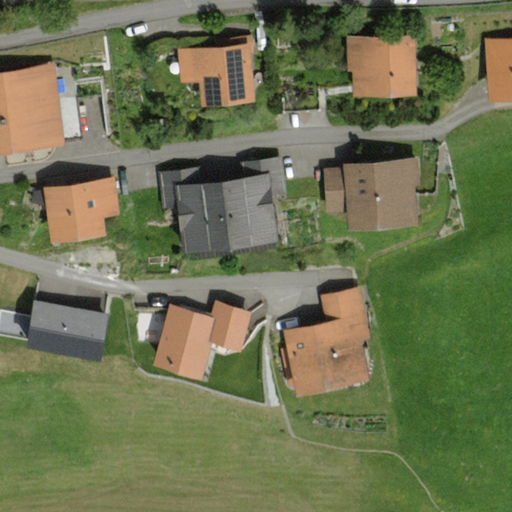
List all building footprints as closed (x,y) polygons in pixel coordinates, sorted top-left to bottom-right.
[(240,97),(240,29),(180,29),(180,97),(240,97)] [(337,86),(397,88),(399,37),(338,35),(337,86)] [(511,36),(482,37),(483,89),(511,88),(511,36)] [(0,142),(57,138),(51,61),(0,64),(0,142)] [(278,240),(272,160),(152,169),(158,249),(278,240)] [(413,219),(409,161),(347,166),(347,170),(327,172),(329,207),(351,206),(352,223),(413,219)] [(106,211),(104,178),(27,185),(31,236),(88,231),(86,212),(106,211)] [(364,332),(355,286),(310,295),(315,322),(268,331),(279,389),(354,375),(346,335),(364,332)] [(198,315),(154,299),(130,365),(174,381),(189,339),(217,349),(231,310),(204,300),(198,315)]
